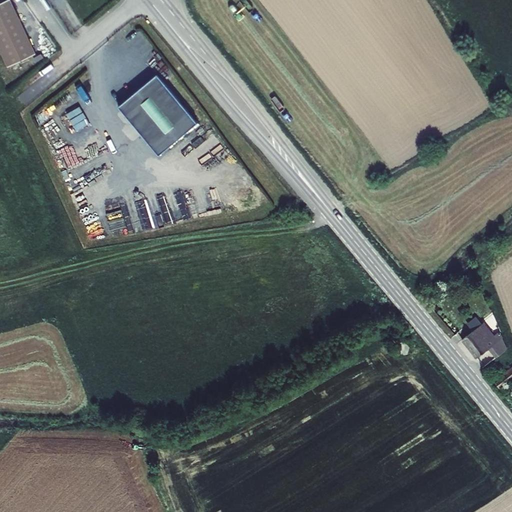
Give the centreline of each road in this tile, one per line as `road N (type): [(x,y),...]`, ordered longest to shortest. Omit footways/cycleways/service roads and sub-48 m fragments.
road 1 (secondary): [(144,0),(337,220)]
road 2 (secondary): [(337,220),(166,0)]
road 3 (secondary): [(337,220),(511,430)]
